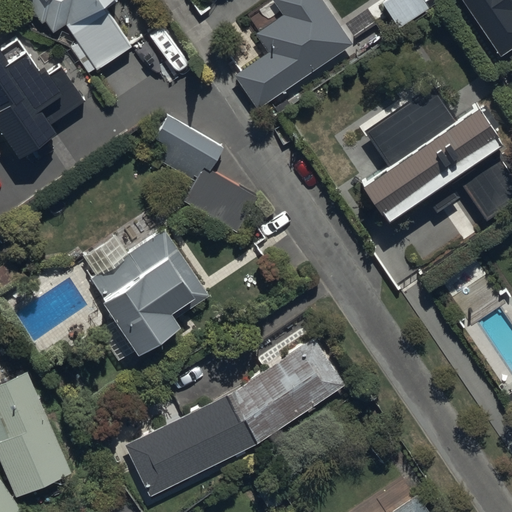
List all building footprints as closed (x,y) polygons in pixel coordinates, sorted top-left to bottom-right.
[(49,0),(98,68),(131,46),(107,12),(121,2),(119,0),(49,0)] [(352,45),(321,0),(273,0),(284,18),(257,36),(271,56),(238,78),(258,107),(352,45)] [(423,0),(383,0),(382,1),(399,25),(427,6),(423,0)] [(511,0),(463,0),(500,57),(511,49),(511,0)] [(0,122),(21,155),(89,110),(56,60),(34,74),(11,38),(0,44),(0,122)] [(511,170),(474,113),(364,184),(391,225),(461,180),(489,222),(511,206),(511,170)] [(212,175),(225,150),(167,118),(143,161),(185,184),(178,198),(243,234),(260,202),(212,175)] [(209,297),(166,232),(88,283),(142,363),(184,336),(174,321),(209,297)] [(234,395),(124,447),(152,496),(255,451),(344,390),(317,340),(234,395)] [(77,474),(30,368),(0,381),(0,461),(17,500),(77,474)] [(0,511),(23,511),(0,478),(0,511)] [(420,511),(415,503),(400,511),(420,511)]
